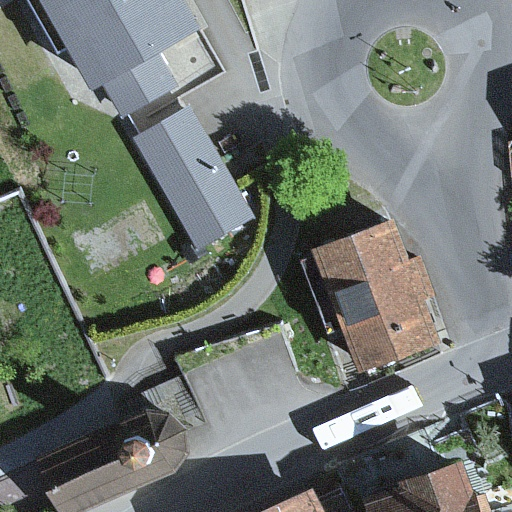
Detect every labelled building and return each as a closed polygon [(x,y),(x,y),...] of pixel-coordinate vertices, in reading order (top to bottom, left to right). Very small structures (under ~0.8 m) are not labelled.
[(179,0),(31,0),(91,100),(112,88),(129,118),(184,86),(166,57),(201,37),(179,0)] [(189,110),(129,145),(195,257),(254,222),(189,110)] [(388,225),(300,260),(349,384),(435,350),(418,305),(432,300),(417,261),(404,266),(388,225)] [(142,416),(36,464),(58,511),(74,511),(170,469),(184,452),(182,431),(166,417),(142,416)] [(468,511),(456,474),(356,507),(357,511),(468,511)] [(313,511),(305,495),(268,511),(313,511)]
